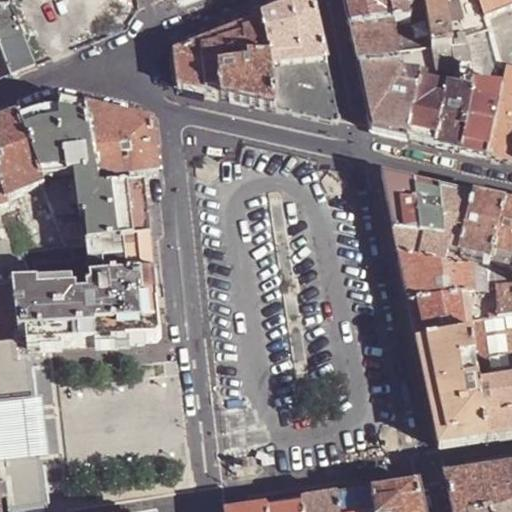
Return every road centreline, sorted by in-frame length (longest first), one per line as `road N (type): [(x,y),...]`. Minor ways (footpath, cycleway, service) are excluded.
road 1 (residential): [(430,469),(358,148)]
road 2 (residential): [(208,503),(430,469)]
road 3 (residential): [(358,148),(166,109)]
road 4 (residential): [(511,184),(358,148)]
road 5 (residential): [(358,148),(326,0)]
road 6 (residential): [(192,356),(208,503)]
road 7 (residential): [(267,0),(178,34),(139,64)]
road 8 (residential): [(139,64),(45,82),(0,100)]
road 9 (residential): [(177,222),(169,241),(179,340),(192,356)]
road 10 (residential): [(177,222),(187,239),(192,356)]
